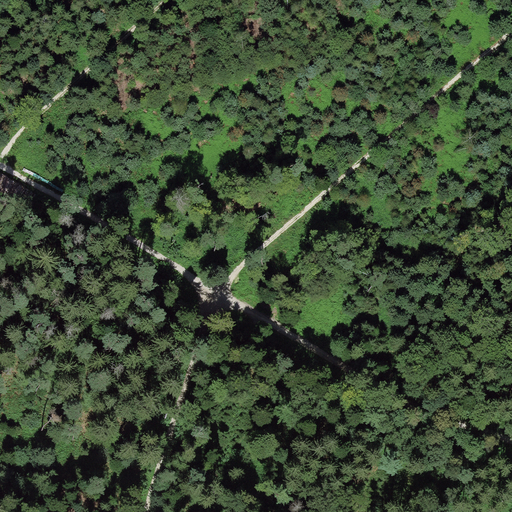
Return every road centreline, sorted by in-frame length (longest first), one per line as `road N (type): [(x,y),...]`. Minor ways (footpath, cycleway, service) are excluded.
road 1 (track): [(511,32),(238,270),(143,511)]
road 2 (track): [(511,436),(367,382),(226,297)]
road 3 (track): [(0,168),(226,297)]
road 4 (track): [(167,0),(0,159)]
